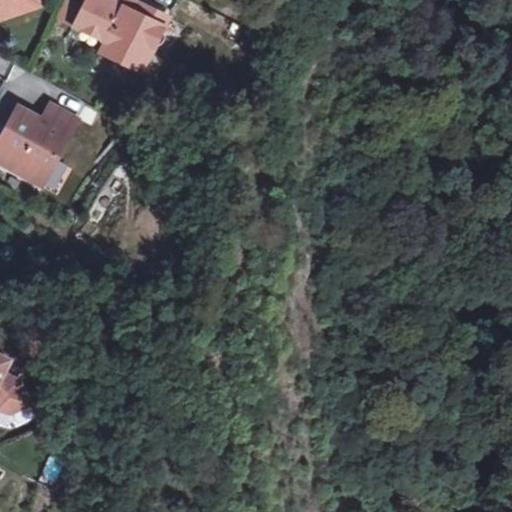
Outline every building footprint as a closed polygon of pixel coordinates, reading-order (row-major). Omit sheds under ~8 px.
[(0,0),(0,5),(4,17),(43,4),(41,0),(0,0)] [(146,55),(152,58),(171,21),(142,6),(138,15),(126,10),(106,0),(91,0),(86,10),(78,27),(110,44),(105,55),(132,68),(137,58),(146,55)] [(131,1),(126,10),(138,15),(142,6),(131,1)] [(78,27),(86,10),(71,3),(63,20),(78,27)] [(132,68),(144,74),(152,58),(146,55),(137,58),(132,68)] [(49,151),(59,156),(79,120),(53,106),(44,122),(20,109),(4,139),(8,141),(0,157),(0,161),(34,179),(49,151)] [(0,145),(0,157),(8,141),(4,139),(0,145)] [(44,185),(59,156),(49,151),(34,179),(44,185)] [(0,410),(11,414),(29,405),(18,383),(2,376),(9,363),(0,357),(0,410)]
